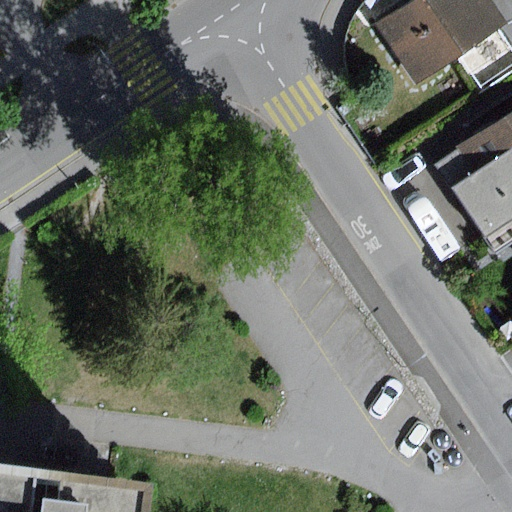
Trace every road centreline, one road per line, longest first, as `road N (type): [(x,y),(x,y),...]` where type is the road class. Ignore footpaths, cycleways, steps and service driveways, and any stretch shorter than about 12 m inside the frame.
road 1 (residential): [(511,436),(233,11)]
road 2 (residential): [(233,11),(0,168)]
